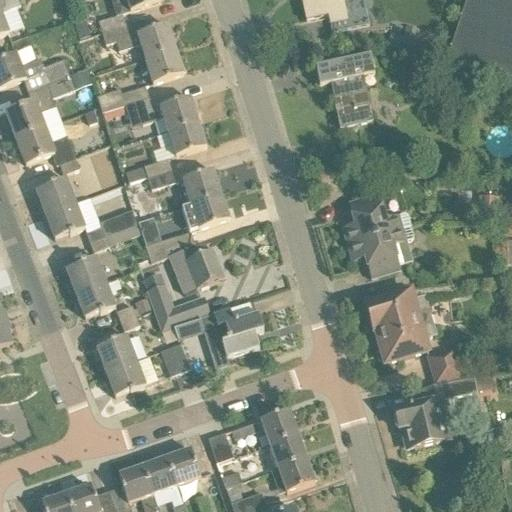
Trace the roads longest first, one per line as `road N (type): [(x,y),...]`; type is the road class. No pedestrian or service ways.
road 1 (residential): [(335,365),(228,0)]
road 2 (residential): [(91,452),(0,206)]
road 3 (residential): [(91,452),(335,365)]
road 4 (residential): [(378,511),(335,365)]
